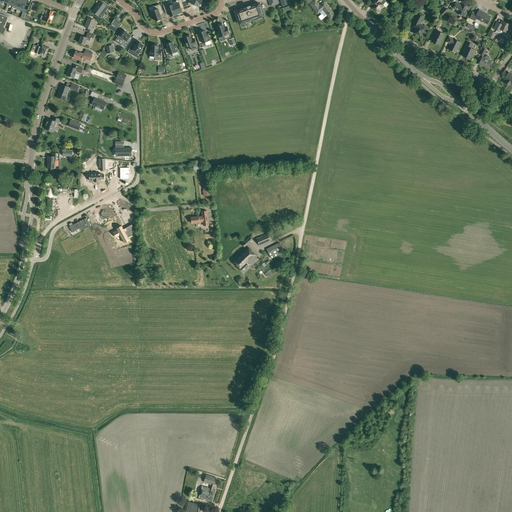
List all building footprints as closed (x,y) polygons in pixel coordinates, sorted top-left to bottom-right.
[(20,0),(14,0),(13,5),(12,5),(11,7),(17,9),(18,7),(20,0)] [(26,0),(20,0),(18,7),(23,9),(26,0)] [(173,5),(176,15),(181,13),(181,12),(182,12),(180,7),(183,6),(182,3),(181,0),(177,0),(179,3),(173,5)] [(324,17),(327,15),(330,20),(336,15),(324,1),(319,5),(315,0),(314,0),(310,4),(318,14),(320,12),(324,17)] [(377,11),(378,12),(379,11),(380,11),(381,10),(381,9),(384,5),(383,5),(386,1),(384,0),(374,0),(371,5),(372,6),(371,6),(372,7),(372,8),(377,11)] [(98,16),(100,18),(108,7),(100,1),(92,11),(98,16)] [(176,15),(173,5),(172,2),(169,3),(169,2),(163,4),(166,12),(169,11),(170,16),(172,16),(173,16),(176,15)] [(457,13),(464,16),(468,7),(462,3),(461,5),(456,2),(453,8),(458,11),(457,13)] [(245,8),(235,11),(240,24),(264,16),(259,3),(250,6),(245,8)] [(156,20),(158,21),(162,20),(161,19),(162,19),(160,13),(162,12),(160,4),(154,6),(155,10),(150,11),(152,16),(154,16),(155,21),(156,20)] [(40,19),(43,20),(51,23),(53,16),(52,15),(54,12),(46,9),(46,10),(41,8),(39,11),(42,12),(40,19)] [(440,13),(443,16),(448,11),(444,8),(440,13)] [(476,19),(487,24),(491,16),(487,14),(487,13),(479,9),(477,14),(472,11),(469,18),(475,21),(476,19)] [(415,33),(420,36),(422,32),(426,34),(429,27),(424,25),(424,26),(420,24),(424,15),(419,12),(412,27),(416,29),(415,33)] [(87,31),(93,34),(95,29),(92,28),(95,20),(88,18),(85,27),(88,28),(87,31)] [(111,23),(117,28),(121,23),(115,18),(111,23)] [(501,30),(507,33),(511,25),(502,20),(500,23),(497,22),(493,29),(500,32),(501,30)] [(224,35),(225,39),(231,37),(228,29),(225,30),(223,25),(222,23),(219,25),(218,26),(217,27),(219,31),(217,32),(219,37),(224,35)] [(124,46),(126,47),(131,40),(129,39),(131,35),(127,32),(123,29),(117,37),(123,42),(125,44),(124,46)] [(198,39),(201,47),(206,45),(205,42),(210,40),(208,35),(207,35),(205,31),(204,31),(203,30),(199,32),(199,33),(201,38),(198,39)] [(431,41),(439,45),(444,34),(436,30),(433,35),(434,36),(431,41)] [(79,43),(85,45),(86,40),(90,41),(91,37),(94,38),(95,35),(88,32),(86,36),(87,36),(86,37),(82,35),(79,43)] [(191,46),(192,50),(198,48),(195,40),(192,41),(190,36),(190,35),(186,36),(185,37),(184,38),(186,43),(184,43),(186,48),(191,46)] [(448,49),(455,53),(460,42),(453,39),(453,38),(449,36),(446,42),(451,44),(448,49)] [(128,52),(133,55),(135,52),(139,54),(139,53),(140,53),(142,50),(141,49),(144,45),(141,44),(142,43),(138,41),(135,46),(132,45),(128,52)] [(165,51),(168,58),(174,57),(172,53),(177,51),(176,46),(174,47),(172,42),(170,41),(168,42),(167,44),(166,44),(168,50),(165,51)] [(471,48),(473,44),(467,41),(463,51),(466,52),(463,57),(471,60),(476,50),(471,48)] [(38,54),(46,57),(49,48),(42,45),(41,47),(37,45),(37,46),(33,44),(31,51),(35,53),(38,54)] [(155,60),(161,60),(161,52),(158,52),(158,46),(158,44),(154,44),(153,45),(152,45),(152,50),(150,50),(150,56),(155,56),(155,60)] [(106,46),(107,53),(115,52),(113,45),(106,46)] [(82,59),(90,61),(92,57),(91,57),(93,52),(86,50),(84,54),(76,51),(73,58),(82,61),(82,59)] [(482,57),(479,64),(488,68),(492,61),(489,60),(489,58),(489,57),(489,56),(488,56),(488,55),(487,55),(486,55),(486,56),(484,58),(482,57)] [(67,75),(74,78),(76,72),(82,73),(83,69),(79,67),(79,66),(75,65),(74,68),(70,66),(67,75)] [(114,83),(122,86),(127,75),(119,72),(114,83)] [(57,97),(65,100),(69,89),(70,87),(66,86),(61,84),(57,97)] [(92,104),(103,109),(104,109),(105,106),(106,102),(97,98),(99,94),(92,91),(90,95),(95,97),(92,104)] [(52,120),(48,118),(45,128),(54,131),(55,127),(54,127),(56,122),(59,123),(60,119),(53,117),(52,120)] [(71,119),(68,126),(76,129),(78,122),(71,119)] [(130,156),(130,147),(120,147),(120,144),(114,144),(114,147),(116,147),(116,156),(130,156)] [(47,168),(55,168),(56,160),(59,160),(59,153),(53,152),(52,156),(47,156),(47,160),(48,160),(47,168)] [(129,167),(120,167),(120,179),(129,179),(129,174),(130,174),(130,170),(129,170),(129,167)] [(94,181),(99,182),(99,180),(101,180),(101,179),(105,179),(105,175),(102,175),(102,173),(90,173),(90,175),(88,175),(88,179),(90,179),(90,180),(94,180),(94,181)] [(202,190),(203,196),(210,195),(209,183),(203,184),(203,190),(202,190)] [(203,220),(204,226),(209,225),(207,211),(202,211),(203,217),(199,218),(198,216),(191,217),(192,223),(199,222),(199,220),(203,220)] [(126,234),(122,226),(117,228),(118,230),(114,232),(116,237),(121,235),(125,243),(130,240),(128,237),(134,234),(133,230),(126,234)] [(270,242),(267,234),(256,239),(259,246),(270,242)] [(253,237),(243,242),(245,246),(255,241),(253,237)] [(267,249),(271,258),(284,252),(280,243),(267,249)] [(232,259),(242,271),(249,265),(248,264),(257,257),(247,246),(232,259)] [(199,497),(212,501),(216,490),(213,489),(214,485),(216,477),(206,474),(204,482),(211,484),(210,489),(202,486),(199,497)] [(200,511),(202,505),(188,502),(186,511),(200,511)]
